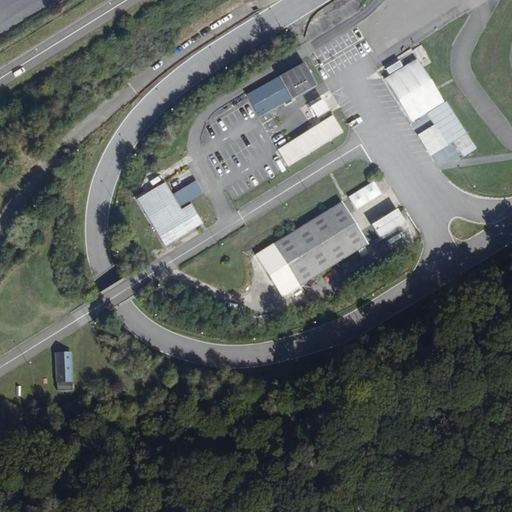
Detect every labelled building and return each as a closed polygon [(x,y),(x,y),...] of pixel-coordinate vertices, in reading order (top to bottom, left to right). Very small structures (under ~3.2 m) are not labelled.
[(464,159),(478,150),(420,57),(405,67),(401,61),(387,69),(391,76),(384,80),(432,156),(454,143),(464,159)] [(247,94),(260,118),(320,86),(307,62),(247,94)] [(310,92),(315,100),(309,103),(318,119),(332,111),(318,87),(310,92)] [(287,166),(345,134),(335,116),(277,148),(287,166)] [(292,134),(298,131),(292,118),(285,121),(292,134)] [(165,180),(134,199),(165,250),(207,225),(192,201),(207,193),(196,174),(165,180)] [(349,197),(356,210),(383,195),(375,182),(349,197)] [(342,199),(257,254),(285,297),(370,243),(342,199)] [(373,227),(381,239),(408,221),(399,209),(373,227)] [(57,390),(74,389),(73,352),(56,352),(57,390)]
